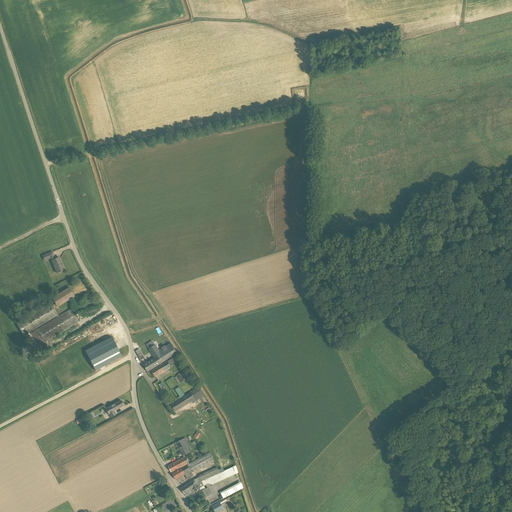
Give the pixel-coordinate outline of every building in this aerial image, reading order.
[(59,258),(55,260),(52,252),(43,256),(45,261),(51,259),(57,274),(65,270),(59,258)] [(74,297),(71,293),(72,293),(69,288),(56,296),(53,298),(58,307),(61,304),(74,297)] [(40,344),(79,322),(71,309),(58,316),(51,304),(15,324),(22,335),(31,330),(35,337),(40,344)] [(95,371),(122,357),(112,337),(85,351),(95,371)] [(160,350),(157,348),(151,352),(155,358),(144,366),(148,372),(170,358),(177,353),(171,343),(160,350)] [(136,351),(141,360),(144,358),(143,356),(139,349),(136,351)] [(195,389),(199,387),(177,355),(174,357),(195,389)] [(171,367),(168,361),(152,372),(155,377),(171,367)] [(180,374),(176,376),(181,383),(184,380),(180,374)] [(177,398),(179,401),(185,396),(179,387),(175,390),(180,397),(177,398)] [(194,391),(199,399),(204,396),(199,388),(194,391)] [(193,403),(196,401),(191,393),(171,405),(175,412),(192,401),(193,403)] [(124,406),(121,401),(106,409),(111,417),(116,414),(115,411),(124,406)] [(184,438),(176,443),(183,456),(190,453),(188,450),(190,449),(184,438)] [(214,461),(210,453),(187,464),(192,473),(214,461)] [(185,458),(168,467),(171,473),(188,463),(185,458)] [(187,466),(172,474),(176,480),(185,475),(187,478),(188,477),(189,479),(194,476),(187,466)] [(236,466),(229,469),(232,476),(238,473),(236,466)] [(218,467),(199,476),(200,477),(194,481),(197,484),(200,483),(202,482),(202,481),(220,473),(218,467)] [(194,481),(181,489),(185,495),(188,493),(190,495),(195,492),(200,489),(204,486),(202,482),(200,483),(197,484),(194,481)] [(239,485),(221,494),(223,498),(241,489),(239,485)] [(208,488),(201,492),(204,498),(212,494),(208,488)] [(219,503),(212,507),(214,511),(216,511),(223,509),(219,503)]
